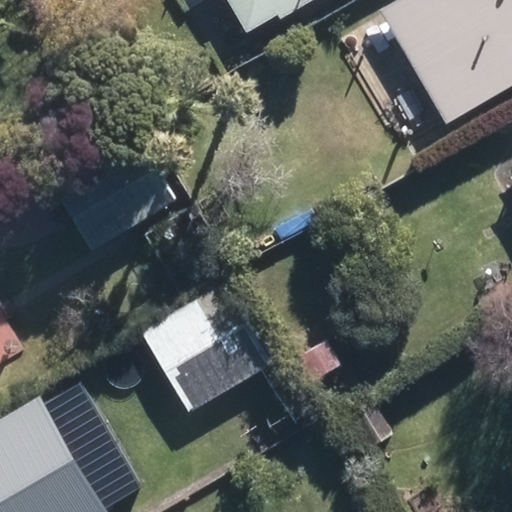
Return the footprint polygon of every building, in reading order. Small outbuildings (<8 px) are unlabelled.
[(262,0),(200,0),(216,27),(262,0)] [(511,0),(353,0),(351,2),(421,128),(511,77),(511,0)] [(511,113),(486,129),(500,153),(479,165),(511,222),(511,113)] [(199,280),(111,331),(160,415),(248,364),(199,280)] [(0,511),(101,511),(38,403),(0,424),(0,511)]
